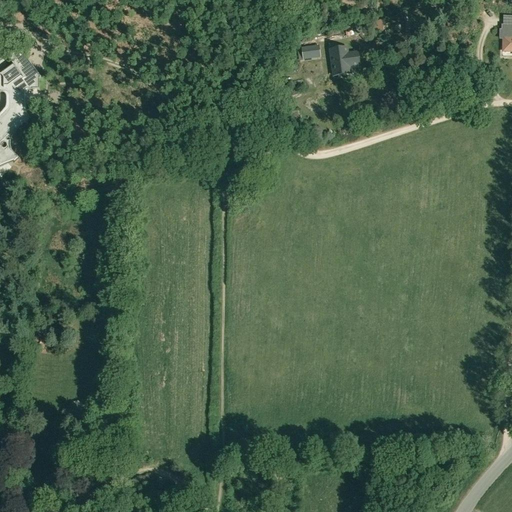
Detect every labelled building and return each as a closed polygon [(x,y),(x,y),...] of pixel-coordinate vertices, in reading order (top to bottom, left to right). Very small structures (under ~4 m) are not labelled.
[(500,30),(500,39),(503,39),(503,49),(511,48),(511,25),(504,26),(502,26),(502,30),(500,30)] [(302,49),(303,59),(312,58),(310,47),(302,49)] [(330,50),(334,76),(344,75),(343,68),(359,66),(357,53),(347,54),(346,48),(330,50)] [(0,167),(13,162),(14,163),(19,159),(20,160),(13,152),(8,148),(4,152),(0,147),(0,144),(14,130),(15,132),(16,133),(21,126),(22,125),(23,125),(23,124),(24,124),(25,124),(26,124),(28,125),(27,124),(29,119),(31,120),(31,119),(30,118),(25,114),(25,113),(24,112),(24,111),(24,110),(24,100),(24,93),(24,92),(24,91),(25,91),(25,90),(26,90),(26,89),(27,89),(28,89),(35,89),(35,90),(38,90),(39,90),(39,89),(38,89),(38,78),(39,76),(40,78),(41,77),(25,55),(24,55),(24,54),(23,54),(23,53),(22,53),(21,53),(20,52),(19,52),(18,52),(17,52),(16,52),(15,52),(15,53),(14,53),(14,54),(13,54),(11,54),(12,51),(11,51),(10,53),(10,55),(10,56),(10,57),(10,58),(10,59),(11,61),(11,62),(12,63),(12,64),(13,65),(15,67),(8,72),(8,73),(3,77),(3,76),(2,76),(0,74),(0,92),(2,93),(2,92),(5,92),(6,92),(7,93),(8,93),(8,94),(8,95),(9,95),(9,96),(9,106),(9,107),(8,107),(8,108),(8,109),(7,109),(7,110),(0,117),(0,167)] [(320,90),(322,103),(331,101),(329,88),(320,90)]
